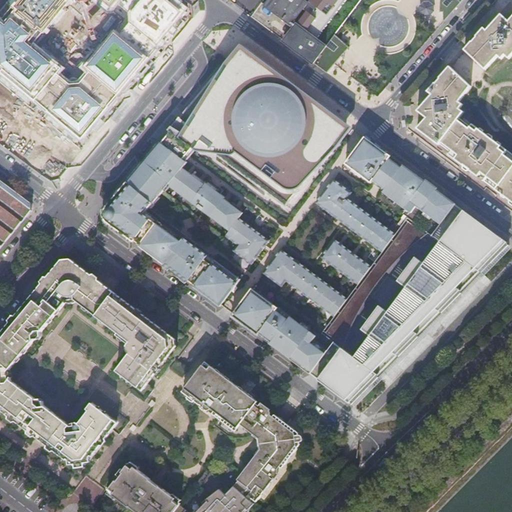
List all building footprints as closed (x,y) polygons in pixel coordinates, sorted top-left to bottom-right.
[(0,81),(78,144),(191,11),(190,6),(182,0),(11,0),(0,13),(0,81)] [(269,0),(265,6),(291,25),(303,10),(316,19),(330,0),(269,0)] [(439,0),(438,13),(442,13),(442,23),(462,0),(439,0)] [(431,1),(424,1),(420,5),(421,12),(425,15),(431,15),(435,10),(435,5),(431,1)] [(303,10),(291,25),(295,28),(297,25),(306,32),(316,19),(303,10)] [(511,17),(507,23),(499,16),(485,31),(483,29),(464,51),(486,70),(498,58),(502,61),(506,57),(509,61),(511,57),(511,17)] [(394,21),(395,32),(405,31),(403,20),(394,21)] [(284,42),(313,63),(326,46),(306,32),(297,25),(295,28),(290,34),(284,42)] [(334,36),(326,46),(313,63),(326,73),(334,64),(348,48),(334,36)] [(242,44),(232,56),(233,55),(234,54),(236,54),(237,54),(238,54),(239,54),(240,54),(241,55),(242,55),(279,88),(281,89),(281,90),(282,91),(282,92),(283,93),(283,94),(282,95),(282,96),(282,97),(278,101),(282,104),(288,95),(301,104),(339,132),(338,134),(341,137),(350,125),(242,44)] [(288,204),(341,137),(338,134),(339,132),(301,104),(288,95),(282,104),(278,101),(282,97),(282,96),(282,95),(283,94),(283,93),(282,92),(282,91),(281,90),(281,89),(279,88),(242,56),(242,55),(241,55),(240,54),(239,54),(238,54),(237,54),(236,54),(234,54),(233,55),(232,56),(170,131),(171,132),(195,150),(201,154),(217,153),(218,157),(266,193),(269,190),(288,204)] [(511,156),(500,148),(500,146),(497,144),(496,145),(482,135),(483,133),(479,131),(478,132),(471,127),(470,129),(459,122),(463,115),(459,112),(462,107),(458,104),(471,87),(449,68),(427,93),(431,97),(417,113),(422,116),(426,120),(417,131),(439,147),(440,146),(451,154),(449,157),(461,166),(502,196),(501,197),(504,200),(506,199),(509,202),(511,203),(511,156)] [(191,155),(195,150),(171,132),(167,137),(162,143),(161,142),(128,180),(106,207),(105,208),(104,210),(103,213),(103,216),(104,218),(105,220),(107,222),(220,306),(240,279),(208,255),(210,253),(149,208),(168,185),(230,231),(226,236),(238,245),(234,251),(251,264),(269,240),(239,218),(243,213),(224,199),(225,197),(221,194),(223,190),(209,180),(205,185),(183,168),(187,162),(186,161),(191,155)] [(434,234),(457,204),(450,199),(394,158),(366,137),(346,164),(372,183),(373,182),(385,191),(384,192),(407,209),(403,214),(409,218),(410,216),(431,232),(434,234)] [(383,252),(396,234),(348,198),(352,193),(334,179),(316,203),(383,252)] [(0,248),(32,210),(30,203),(0,180),(0,248)] [(398,229),(410,243),(416,238),(419,241),(424,237),(409,220),(398,229)] [(359,284),(372,266),(335,239),(322,257),(359,284)] [(334,316),(348,298),(281,249),(264,273),(282,286),(286,281),(334,316)] [(76,301),(96,317),(131,344),(131,346),(130,348),(130,349),(131,350),(131,352),(116,373),(139,392),(142,391),(177,346),(176,339),(115,293),(70,259),(62,261),(41,286),(7,327),(2,333),(0,335),(0,409),(72,464),(89,462),(118,424),(118,421),(93,403),(88,409),(90,411),(80,423),(79,423),(78,422),(76,422),(75,422),(73,423),(72,424),(71,424),(70,425),(45,406),(44,402),(41,400),(37,400),(12,381),(12,379),(13,377),(13,376),(12,374),(12,373),(11,371),(10,370),(35,339),(40,338),(42,336),(42,331),(66,302),(67,303),(69,303),(70,303),(71,303),(73,303),(74,302),(75,302),(76,301)] [(468,287),(479,276),(478,275),(467,286),(468,287)] [(310,373),(327,350),(313,340),(316,336),(252,288),(232,316),(310,373)] [(426,330),(438,318),(436,316),(425,328),(426,330)] [(386,371),(395,361),(394,359),(384,369),(386,371)] [(240,478),(234,486),(254,504),(277,474),(278,469),(277,468),(279,466),(282,468),(300,445),(299,433),(252,398),(251,399),(249,397),(250,395),(249,395),(247,393),(244,391),(241,389),(241,390),(238,389),(239,388),(229,380),(228,381),(226,379),(227,378),(226,377),(224,375),(221,374),(219,372),(218,374),(216,372),(216,371),(211,367),(210,368),(209,367),(210,366),(206,362),(183,392),(200,406),(203,402),(205,404),(205,405),(205,406),(205,407),(205,408),(206,409),(206,410),(235,432),(240,425),(252,434),(253,432),(261,438),(262,450),(256,458),(254,456),(239,477),(240,478)] [(175,511),(180,505),(175,501),(177,498),(160,486),(150,480),(151,479),(135,467),(133,469),(127,465),(122,472),(123,473),(117,481),(116,480),(109,489),(115,493),(113,496),(129,508),(130,507),(136,511),(175,511)] [(254,504),(234,486),(227,495),(221,488),(204,502),(206,505),(198,511),(197,511),(196,511),(195,511),(246,511),(249,509),(254,504)]
